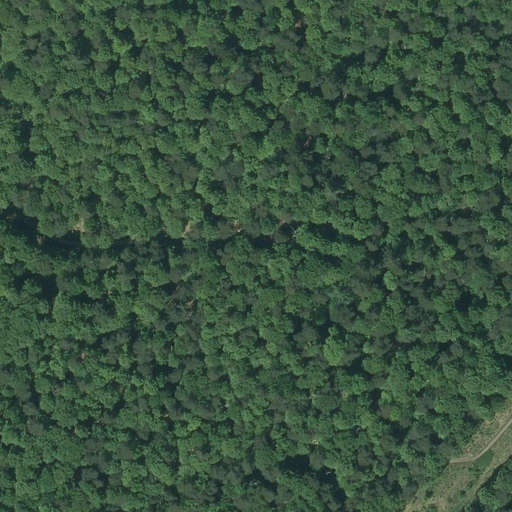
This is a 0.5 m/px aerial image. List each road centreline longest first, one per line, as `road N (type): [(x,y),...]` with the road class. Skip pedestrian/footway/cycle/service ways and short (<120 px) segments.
road 1 (track): [(511,202),(95,244),(0,214)]
road 2 (track): [(7,0),(85,511)]
